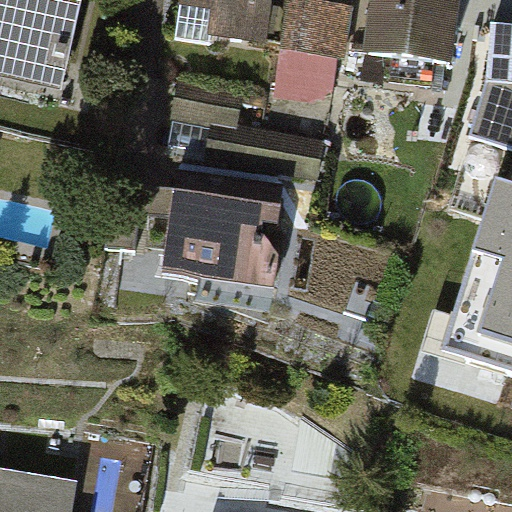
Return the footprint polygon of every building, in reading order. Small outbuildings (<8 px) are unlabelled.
[(93,0),(0,0),(0,70),(75,87),(93,0)] [(277,0),(190,0),(186,34),(272,45),(277,0)] [(331,0),(293,0),(277,97),(340,107),(356,6),(331,2),(331,0)] [(466,0),(383,0),(375,61),(457,72),(466,0)] [(511,31),(494,30),(490,87),(471,141),(511,152),(511,31)] [(245,81),(182,69),(172,120),(215,128),(210,156),(317,176),(324,141),(237,124),(245,81)] [(293,197),(183,184),(171,277),(282,291),(293,197)] [(511,191),(497,187),(445,356),(511,376),(511,191)] [(78,511),(83,480),(0,467),(0,511),(78,511)]
